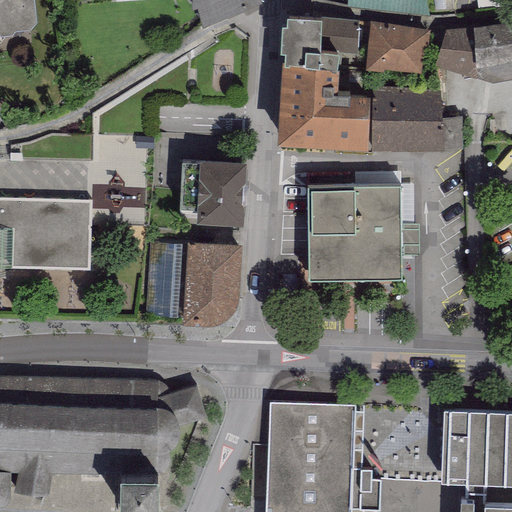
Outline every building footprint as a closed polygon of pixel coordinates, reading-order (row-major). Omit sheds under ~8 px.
[(0,0),(0,46),(0,47),(11,46),(14,41),(30,40),(36,32),(32,0),(0,0)] [(260,0),(194,0),(202,30),(243,13),(245,16),(263,7),(260,0)] [(346,0),(346,13),(431,20),(425,0),(346,0)] [(356,59),(358,24),(322,21),(321,30),(287,28),(286,36),(282,35),(280,63),(284,64),(283,78),(338,81),(339,65),(336,64),(336,58),(356,59)] [(429,32),(370,25),(364,74),(384,76),(384,73),(420,77),(423,56),(427,56),(429,32)] [(511,25),(447,32),(434,69),(477,84),(492,88),(511,84),(511,25)] [(367,160),(370,107),(337,105),(338,81),(283,78),(281,78),(276,155),(367,160)] [(441,95),(373,89),(371,158),(443,155),(441,95)] [(179,199),(196,200),(195,211),(242,214),(245,151),(199,149),(198,153),(182,152),(179,199)] [(308,177),(307,175),(308,267),(351,267),(401,266),(400,175),(308,177)] [(91,197),(0,193),(0,262),(88,266),(91,197)] [(241,238),(187,235),(182,318),(215,319),(226,315),(236,306),(239,294),(241,238)] [(156,506),(155,468),(160,468),(168,463),(172,453),(168,441),(174,436),(178,426),(180,418),(207,412),(197,383),(157,396),(0,391),(0,500),(5,501),(11,492),(9,464),(17,466),(15,487),(48,488),(49,466),(119,468),(117,505),(156,506)] [(358,401),(266,398),(262,511),(511,511),(511,402),(443,400),(440,472),(355,469),(358,401)]
